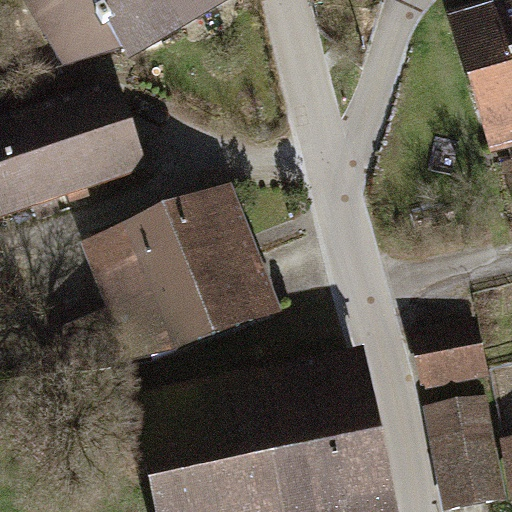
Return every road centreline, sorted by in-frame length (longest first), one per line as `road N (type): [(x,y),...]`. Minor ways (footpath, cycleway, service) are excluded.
road 1 (unclassified): [(412,511),(397,409),(342,206)]
road 2 (residential): [(342,206),(414,0)]
road 3 (unclassified): [(342,206),(287,0)]
